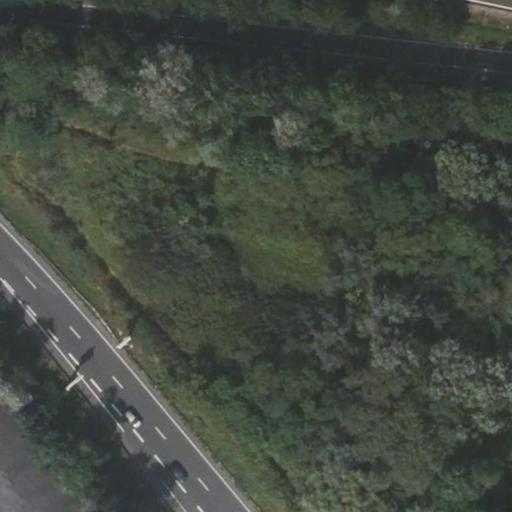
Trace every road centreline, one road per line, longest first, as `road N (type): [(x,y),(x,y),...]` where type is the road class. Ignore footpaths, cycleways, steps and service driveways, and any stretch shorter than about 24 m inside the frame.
road 1 (motorway): [(0,9),(511,67)]
road 2 (motorway): [(0,251),(223,511)]
